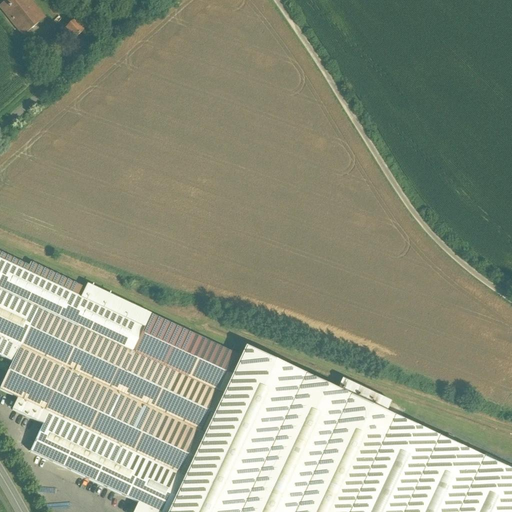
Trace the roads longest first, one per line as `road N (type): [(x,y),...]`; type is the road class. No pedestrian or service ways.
road 1 (unclassified): [(146,0),(0,131)]
road 2 (unknown): [(176,511),(227,469),(277,374)]
